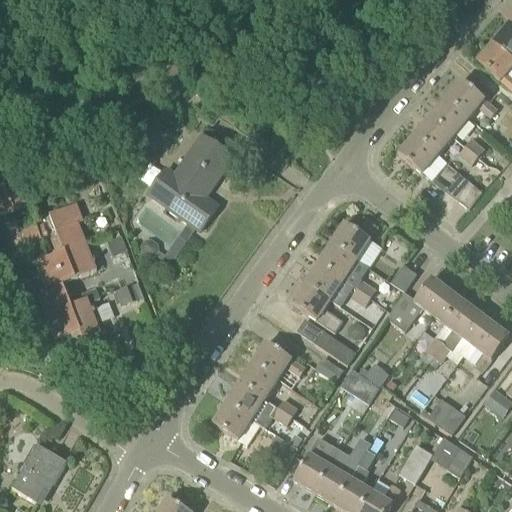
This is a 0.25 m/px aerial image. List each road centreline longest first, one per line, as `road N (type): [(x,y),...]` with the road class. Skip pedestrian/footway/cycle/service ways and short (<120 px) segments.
road 1 (residential): [(150,442),(340,168)]
road 2 (residential): [(340,168),(483,0)]
road 3 (residential): [(511,295),(340,168)]
road 4 (residential): [(0,384),(30,388),(140,459)]
road 5 (residential): [(267,511),(150,442)]
